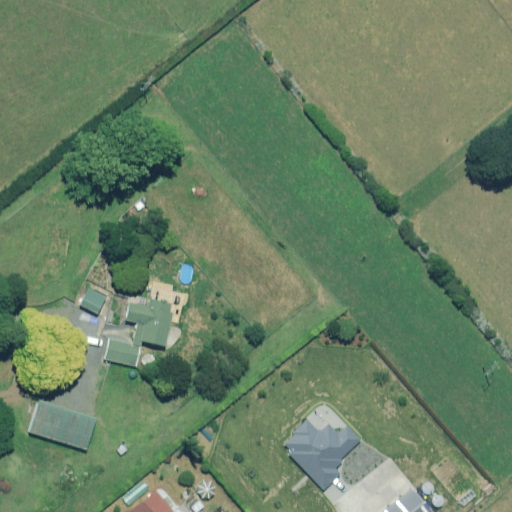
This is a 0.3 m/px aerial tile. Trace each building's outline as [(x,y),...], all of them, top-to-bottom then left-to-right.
[(107,296),(89,287),(80,305),(98,314),(107,296)] [(174,304),(150,299),(149,307),(129,302),(125,320),(137,323),(132,344),(108,339),(104,360),(136,366),(141,341),(165,346),(174,304)] [(148,353),(146,354),(145,354),(144,355),(143,357),(143,358),(142,359),(142,361),(142,362),(143,363),(143,365),(144,366),(145,367),(146,368),(148,368),(149,369),(150,369),(152,369),(153,368),(154,368),(156,367),(157,366),(157,365),(158,363),(158,362),(158,361),(158,359),(158,358),(157,357),(157,355),(156,354),(154,354),(153,353),(152,353),(150,352),(149,353),(148,353)] [(96,421),(39,403),(30,432),(87,450),(96,421)] [(362,440),(325,403),(281,446),(323,489),(341,472),(335,466),(362,440)] [(443,462),(433,469),(455,497),(464,489),(443,462)] [(431,479),(421,488),(437,509),(448,500),(431,479)] [(205,480),(203,481),(201,482),(200,483),(199,484),(198,486),(197,487),(197,489),(197,491),(198,492),(198,494),(199,496),(200,497),(201,498),(203,499),(205,499),(206,500),(208,500),(210,499),(211,499),(213,498),(214,497),(215,495),(216,494),(217,492),(217,490),(217,489),(217,487),(216,485),(215,484),(214,483),(213,482),(211,481),(209,480),(208,480),(206,480),(205,480)] [(173,511),(156,490),(128,511),(173,511)] [(426,511),(409,491),(383,511),(426,511)]
